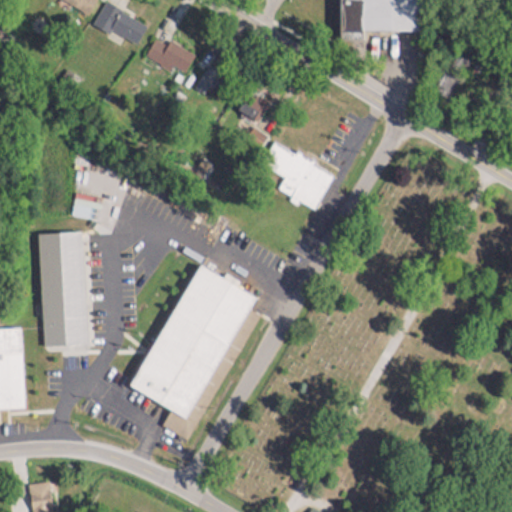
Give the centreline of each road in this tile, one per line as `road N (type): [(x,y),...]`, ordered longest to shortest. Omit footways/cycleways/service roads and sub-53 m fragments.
road 1 (residential): [(184,488),(402,113)]
road 2 (residential): [(222,511),(136,466),(70,451),(0,456)]
road 3 (secondary): [(216,0),(402,113)]
road 4 (secondary): [(511,180),(402,113)]
